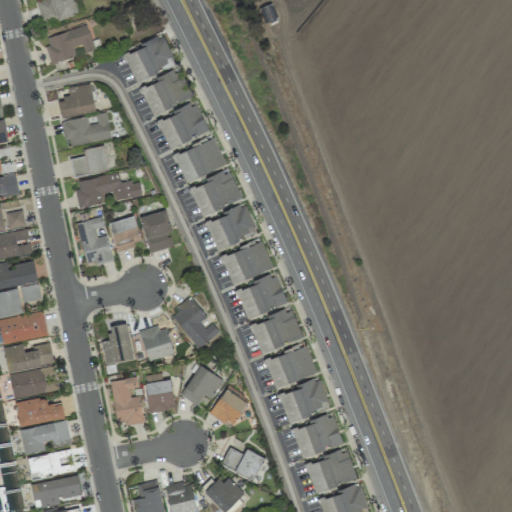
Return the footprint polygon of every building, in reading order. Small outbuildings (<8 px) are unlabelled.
[(77,15),(73,0),(38,0),(36,1),(41,23),(77,15)] [(94,49),(86,24),(43,38),(51,63),(75,56),(73,47),(81,44),(84,52),(94,49)] [(122,54),(136,82),(175,63),(161,34),(122,54)] [(139,86),(152,115),(191,97),(178,69),(139,86)] [(94,110),(89,83),(67,87),(68,96),(57,99),(61,117),(94,110)] [(169,149),(207,131),(194,101),(171,112),(172,114),(156,121),(169,149)] [(86,116),(61,121),(66,145),(110,136),(105,112),(94,114),(96,123),(88,124),(86,116)] [(225,164),(213,137),(172,155),(184,182),(225,164)] [(73,176),(107,168),(102,144),(82,149),(84,155),(69,159),(73,176)] [(240,199),(228,169),(188,186),(201,215),(240,199)] [(141,196),(138,180),(119,183),(118,173),(74,180),(78,207),(103,203),(101,193),(113,191),(114,200),(141,196)] [(0,194),(18,192),(15,174),(0,176),(0,194)] [(255,231),(244,204),(204,220),(216,247),(255,231)] [(171,246),(167,232),(171,231),(164,208),(139,216),(150,252),(171,246)] [(7,228),(24,226),(22,210),(5,212),(7,228)] [(108,222),(116,250),(141,242),(133,215),(108,222)] [(75,222),(84,264),(111,258),(106,234),(97,236),(95,229),(103,227),(101,216),(75,222)] [(0,258),(31,253),(26,228),(0,232),(0,258)] [(271,266),(261,241),(222,257),(232,281),(271,266)] [(0,286),(36,280),(32,260),(8,264),(8,261),(0,261),(0,286)] [(285,303),(275,273),(235,288),(246,317),(285,303)] [(21,302),(40,300),(38,283),(19,286),(21,302)] [(0,314),(20,313),(18,288),(0,290),(0,314)] [(206,316),(189,297),(169,314),(198,348),(218,331),(211,323),(205,328),(199,322),(206,316)] [(249,322),(260,351),(300,337),(290,308),(249,322)] [(47,335),(42,310),(0,318),(0,335),(2,344),(47,335)] [(132,357),(125,322),(107,326),(110,339),(100,341),(105,363),(132,357)] [(139,331),(146,359),(172,353),(165,324),(139,331)] [(2,347),(7,372),(53,362),(49,343),(23,349),(22,343),(2,347)] [(274,387),(315,372),(305,344),(264,359),(274,387)] [(204,394),(210,398),(222,379),(198,364),(179,395),(197,405),(204,394)] [(58,389),(53,365),(8,374),(13,398),(58,389)] [(168,409),(167,404),(173,402),(169,378),(160,380),(159,373),(143,375),(149,412),(168,409)] [(109,380),(115,425),(143,421),(139,395),(130,397),(128,388),(137,387),(136,377),(109,380)] [(318,377),(277,393),(288,421),(329,406),(318,377)] [(246,401),(223,388),(209,412),(232,426),(246,401)] [(63,417),(60,402),(46,404),(44,396),(14,402),(18,425),(63,417)] [(342,443),(331,413),(291,427),(301,457),(342,443)] [(70,443),(65,420),(19,428),(23,453),(44,449),(42,441),(51,439),(53,446),(70,443)] [(245,448),(242,454),(228,446),(220,463),(251,479),(263,457),(245,448)] [(346,448),(304,462),(313,492),(355,478),(346,448)] [(27,455),(30,477),(71,471),(70,464),(59,465),(58,457),(67,456),(66,450),(27,455)] [(220,473),(202,490),(223,511),(241,494),(220,473)] [(80,494),(76,474),(30,483),(34,508),(60,503),(59,498),(80,494)] [(136,484),(139,497),(132,499),(135,511),(163,511),(156,479),(136,484)] [(164,486),(169,511),(183,511),(195,510),(190,481),(164,486)] [(317,498),(322,511),(365,511),(368,511),(358,483),(317,498)]
